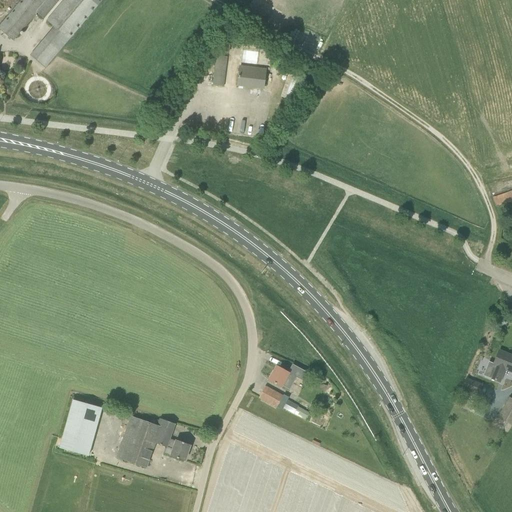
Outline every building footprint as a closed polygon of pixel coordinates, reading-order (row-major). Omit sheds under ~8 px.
[(21,0),(0,26),(0,30),(12,41),(36,12),(43,18),(58,0),(21,0)] [(54,27),(30,55),(45,68),(102,0),(64,0),(47,21),(54,27)] [(31,32),(41,20),(36,16),(26,27),(31,32)] [(293,41),(319,52),(325,38),(307,31),(306,34),(298,31),(293,41)] [(220,34),(218,52),(229,53),(231,35),(220,34)] [(216,56),(213,85),(224,86),(227,57),(216,56)] [(240,66),(237,85),(263,88),(266,70),(240,66)] [(511,191),(493,197),(496,207),(511,201),(511,191)] [(496,366),(491,378),(500,382),(505,369),(511,372),(511,355),(499,351),(493,365),(496,366)] [(281,387),(282,385),(289,389),(292,384),(295,377),(288,373),(289,373),(276,366),(268,380),(281,387)] [(479,394),(483,385),(466,379),(463,387),(479,394)] [(259,398),(276,407),(282,396),(265,386),(259,398)] [(511,398),(510,397),(493,425),(507,433),(511,424),(511,398)] [(88,456),(100,406),(70,399),(58,448),(88,456)] [(298,406),(288,400),(283,408),(287,410),(294,414),(298,407),(298,406)] [(184,461),(190,445),(176,440),(176,441),(169,439),(175,424),(160,419),(157,425),(130,416),(116,457),(146,468),(155,443),(166,447),(164,453),(170,456),(184,461)]
